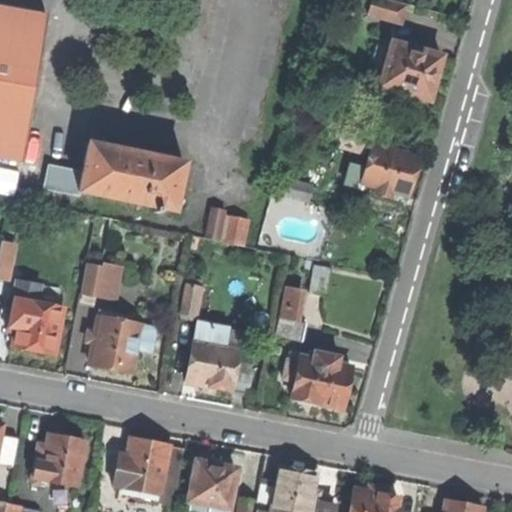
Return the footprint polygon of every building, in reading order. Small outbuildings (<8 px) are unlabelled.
[(370,0),(366,14),(396,23),(401,5),(380,0),(370,0)] [(0,159),(19,163),(46,16),(0,7),(0,159)] [(404,47),(390,43),(388,49),(381,47),(376,66),(382,68),(376,87),(426,101),(432,78),(438,56),(425,52),(427,45),(406,39),(404,47)] [(363,150),(367,135),(335,128),(331,142),(363,150)] [(82,174),(78,192),(153,207),(152,212),(158,214),(159,208),(174,211),(184,163),(97,145),(88,143),(82,174)] [(415,157),(370,146),(363,170),(349,166),(344,183),(346,187),(361,191),(363,185),(375,188),(373,195),(386,199),(388,192),(404,196),(410,178),(415,157)] [(78,195),(78,192),(82,174),(49,168),(45,188),(78,195)] [(276,195),(308,203),(312,185),(280,177),(276,195)] [(219,240),(226,211),(212,208),(205,237),(219,240)] [(239,246),(245,220),(227,217),(221,242),(239,246)] [(0,243),(0,279),(8,281),(14,245),(0,243)] [(82,294),(115,301),(122,267),(102,263),(89,261),(82,294)] [(314,266),(309,294),(326,298),(331,270),(314,266)] [(181,316),(196,319),(201,289),(192,287),(193,281),(188,280),(181,316)] [(18,282),(14,299),(36,303),(40,286),(18,282)] [(303,343),(307,325),(295,322),(301,292),(287,289),(277,338),(303,343)] [(36,303),(14,299),(13,298),(6,333),(14,334),(11,348),(31,352),(54,356),(64,308),(36,303)] [(100,312),(96,333),(92,351),(90,365),(114,369),(131,372),(136,349),(140,326),(120,322),(121,316),(100,312)] [(236,365),(238,351),(225,349),(228,331),(196,325),(185,384),(220,391),(248,397),(254,368),(236,365)] [(140,326),(136,349),(151,352),(156,329),(140,326)] [(86,350),(92,351),(96,333),(90,331),(86,350)] [(291,400),(342,410),(347,389),(352,368),(339,365),(340,358),(315,353),(313,360),(301,357),(299,363),(288,361),(284,381),(295,383),(291,400)] [(0,465),(12,468),(17,439),(2,436),(3,426),(0,424),(0,465)] [(39,445),(33,479),(77,488),(86,441),(66,438),(49,434),(47,446),(39,445)] [(119,455),(113,487),(160,497),(159,505),(173,508),(184,451),(170,448),(170,446),(153,443),(130,439),(127,456),(119,455)] [(191,502),(189,511),(228,511),(236,469),(219,466),(196,462),(189,502),(191,502)] [(262,486),(258,503),(256,511),(333,511),(335,506),(318,502),(319,492),(314,491),(317,475),(299,472),(281,468),(276,488),(262,486)] [(355,491),(350,511),(396,511),(399,499),(387,497),(388,489),(378,488),(369,486),(368,494),(355,491)] [(256,511),(258,503),(243,500),(239,511),(256,511)] [(483,511),(484,508),(466,504),(446,500),(443,511),(483,511)] [(71,511),(73,505),(61,502),(58,511),(71,511)]
